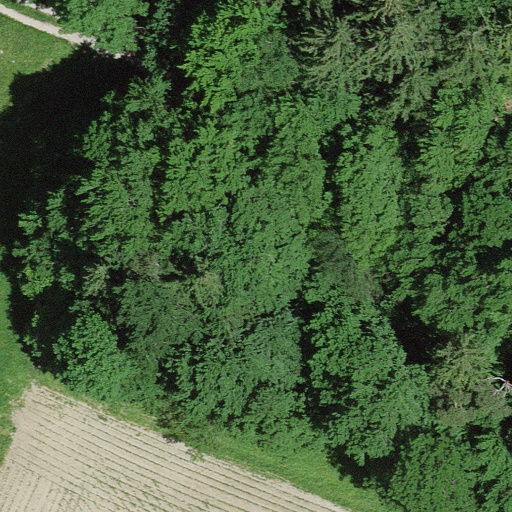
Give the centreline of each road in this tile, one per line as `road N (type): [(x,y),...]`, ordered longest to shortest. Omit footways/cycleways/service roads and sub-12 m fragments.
road 1 (track): [(205,0),(182,23),(182,74),(262,179),(341,364),(412,475),(458,511)]
road 2 (track): [(182,74),(6,0)]
road 3 (track): [(511,49),(355,0)]
